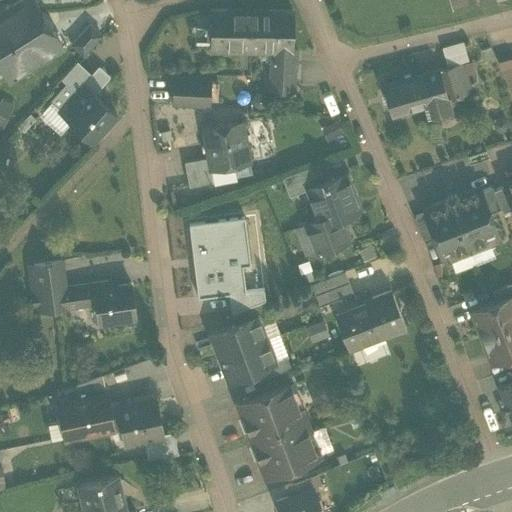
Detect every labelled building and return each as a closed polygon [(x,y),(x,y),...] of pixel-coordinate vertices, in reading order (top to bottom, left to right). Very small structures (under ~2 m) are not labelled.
[(33,0),(19,0),(0,12),(0,64),(9,79),(62,47),(33,0)] [(251,11),(211,10),(210,48),(250,49),(251,11)] [(291,11),(251,11),(250,49),(271,49),(291,50),(291,49),(291,11)] [(89,24),(72,43),(83,54),(100,35),(89,24)] [(462,40),(441,46),(447,66),(462,61),(468,59),(462,40)] [(291,50),(271,49),(270,90),(291,92),(292,64),(295,64),(296,49),(291,49),(291,50)] [(511,55),(498,60),(511,92),(511,55)] [(447,66),(437,68),(446,98),(447,98),(471,91),(462,61),(447,66)] [(72,92),(80,84),(89,74),(82,67),(65,86),(72,92)] [(437,68),(421,73),(429,103),(428,103),(432,115),(451,109),(447,98),(446,98),(437,68)] [(421,73),(384,84),(392,113),(428,103),(429,103),(421,73)] [(209,78),(173,76),(172,102),(208,104),(208,99),(209,81),(209,78)] [(217,81),(209,81),(208,99),(216,100),(217,81)] [(72,92),(56,110),(66,118),(89,93),(80,84),(72,92)] [(72,92),(65,86),(49,104),(56,110),(72,92)] [(96,98),(89,93),(66,118),(92,140),(115,114),(105,106),(109,101),(99,93),(96,98)] [(13,104),(2,99),(0,101),(0,126),(1,127),(13,104)] [(242,120),(201,128),(206,156),(209,168),(210,168),(212,180),(213,183),(236,178),(233,164),(250,161),(242,120)] [(206,156),(183,160),(188,185),(212,180),(210,168),(209,168),(206,156)] [(317,162),(281,175),(288,194),(305,188),(305,187),(324,179),(317,162)] [(324,179),(305,187),(305,188),(311,202),(317,205),(319,204),(323,214),(304,221),(315,250),(349,237),(340,215),(359,208),(345,171),(324,179)] [(493,189),(491,185),(480,189),(489,212),(500,207),(493,189)] [(511,207),(511,205),(504,185),(493,189),(500,207),(502,211),(511,207)] [(478,187),(457,195),(457,194),(456,194),(454,193),(446,196),(446,198),(445,199),(445,200),(425,208),(424,210),(424,211),(433,233),(443,261),(499,239),(489,212),(480,189),(480,188),(478,187)] [(424,211),(413,215),(422,238),(433,233),(424,211)] [(61,259),(33,263),(36,289),(65,286),(61,259)] [(344,269),(310,282),(314,293),(348,280),(344,269)] [(130,283),(108,286),(107,280),(65,286),(36,289),(39,309),(86,302),(86,303),(95,302),(98,321),(135,316),(130,283)] [(348,280),(314,293),(319,304),(352,291),(348,280)] [(511,280),(491,289),(496,300),(511,293),(511,280)] [(390,290),(372,297),(373,300),(335,314),(348,348),(360,343),(360,342),(385,333),(386,335),(405,328),(390,290)] [(511,293),(496,300),(470,310),(480,336),(511,323),(511,293)] [(265,299),(231,312),(235,323),(255,315),(256,315),(269,310),(265,299)] [(235,323),(211,332),(219,354),(264,337),(256,315),(255,315),(235,323)] [(323,315),(305,322),(312,340),(330,333),(323,315)] [(511,323),(480,336),(490,362),(511,353),(511,323)] [(264,337),(219,354),(228,377),(252,367),(272,360),(264,337)] [(272,360),(252,367),(256,379),(290,366),(286,355),(272,360)] [(102,375),(75,385),(77,398),(105,392),(102,375)] [(511,379),(499,384),(511,418),(511,379)] [(291,383),(238,403),(252,438),(304,418),(291,383)] [(77,398),(57,402),(65,443),(117,433),(117,430),(111,404),(109,391),(105,392),(77,398)] [(122,429),(125,449),(145,445),(167,441),(166,435),(157,393),(116,401),(116,403),(122,429)] [(116,403),(111,404),(117,430),(122,429),(116,403)] [(304,418),(252,438),(265,474),(318,454),(304,418)] [(175,433),(166,435),(167,441),(145,445),(148,458),(179,455),(175,433)] [(125,511),(117,476),(77,486),(82,511),(125,511)] [(322,511),(313,486),(275,500),(279,511),(322,511)]
